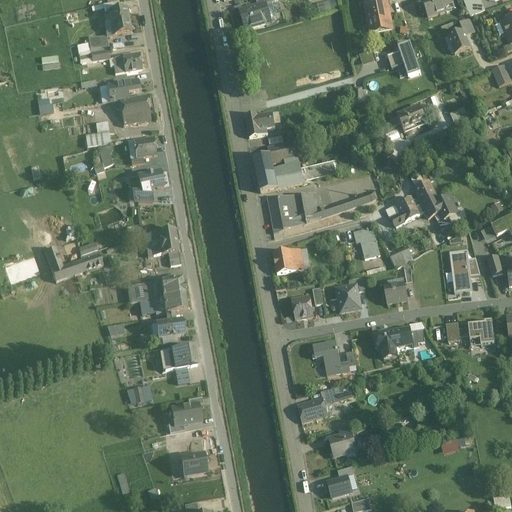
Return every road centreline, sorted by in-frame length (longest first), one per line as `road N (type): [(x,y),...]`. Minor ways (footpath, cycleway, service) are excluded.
road 1 (residential): [(144,0),(238,511)]
road 2 (tertiary): [(214,0),(259,249)]
road 3 (residential): [(276,339),(511,302)]
road 4 (tertiary): [(276,339),(307,511)]
road 5 (residential): [(443,128),(395,152),(408,190),(377,217)]
road 6 (residential): [(377,217),(259,249)]
